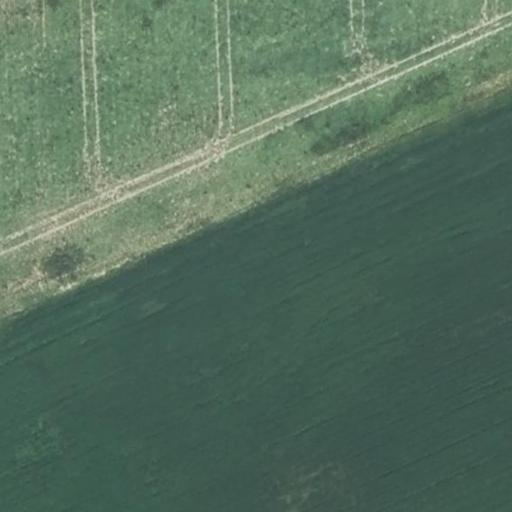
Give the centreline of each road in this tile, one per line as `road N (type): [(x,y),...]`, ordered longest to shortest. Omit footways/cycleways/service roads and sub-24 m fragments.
road 1 (motorway): [(511,240),(0,475)]
road 2 (motorway): [(44,511),(511,302)]
